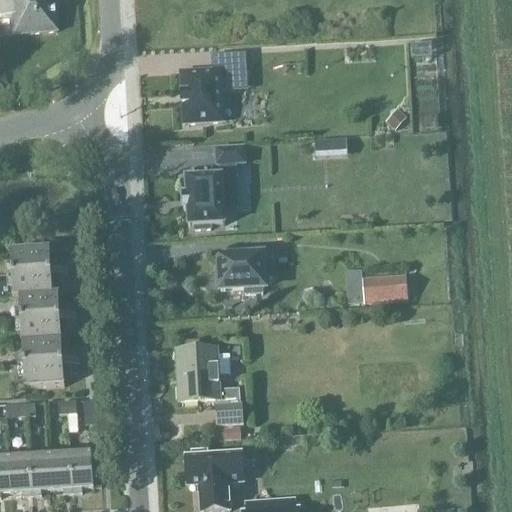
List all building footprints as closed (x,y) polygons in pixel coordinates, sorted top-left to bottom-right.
[(0,0),(0,18),(13,18),(14,38),(58,34),(55,0),(0,0)] [(219,73),(180,75),(183,127),(224,125),(221,82),(248,80),(246,55),(218,57),(219,73)] [(400,122),(410,107),(398,100),(389,114),(400,122)] [(187,199),(183,199),(183,201),(187,201),(188,211),(183,211),(183,213),(188,212),(189,230),(195,230),(195,234),(211,233),(211,229),(225,228),(223,188),(237,187),(235,167),(245,167),(244,150),(216,152),(217,168),(220,168),(221,180),(186,182),(187,199)] [(273,245),(289,246),(289,235),(274,235),(273,245)] [(12,278),(51,276),(50,253),(11,256),(12,278)] [(263,259),(219,261),(220,273),(216,274),(217,289),(221,289),(221,293),(245,292),(245,298),(263,297),(263,291),(265,290),(263,259)] [(56,276),(67,275),(67,266),(64,264),(57,264),(58,273),(56,273),(56,276)] [(67,275),(56,276),(56,279),(58,279),(58,288),(65,287),(67,284),(67,275)] [(21,301),(52,299),(51,276),(12,278),(13,301),(21,301)] [(408,303),(406,280),(362,283),(364,306),(408,303)] [(22,324),(62,322),(60,298),(52,299),(21,301),(22,324)] [(67,321),(77,321),(77,312),(74,309),(68,310),(68,318),(67,319),(67,321)] [(77,321),(67,321),(67,324),(68,324),(69,333),(75,333),(78,330),(77,321)] [(23,347),(63,345),(62,322),(22,324),(23,347)] [(24,370),(64,368),(63,345),(23,347),(24,370)] [(217,352),(178,354),(181,406),(219,404),(219,410),(217,410),(218,429),(244,427),(243,409),(241,409),(240,392),(219,393),(217,352)] [(69,368),(80,367),(79,358),(77,355),(70,356),(71,365),(69,365),(69,368)] [(80,367),(69,368),(69,370),(71,370),(71,379),(77,379),(80,376),(80,367)] [(64,368),(24,370),(26,393),(65,391),(64,368)] [(60,418),(67,418),(67,404),(59,405),(60,418)] [(76,404),(67,404),(67,418),(77,417),(76,404)] [(25,407),(18,408),(18,409),(19,421),(26,420),(25,407)] [(25,407),(26,420),(36,420),(35,407),(25,407)] [(243,456),(208,458),(208,454),(193,455),(193,459),(186,460),(188,490),(200,490),(201,511),(230,511),(229,488),(244,487),(243,456)] [(0,460),(0,462),(0,461),(0,497),(10,497),(8,461),(8,455),(0,455),(0,460)] [(70,458),(72,499),(81,499),(81,494),(93,493),(91,457),(70,458)] [(62,500),(72,499),(70,458),(50,459),(51,495),(62,494),(62,500)] [(41,496),(51,495),(50,459),(29,460),(31,502),(41,501),(41,496)] [(21,502),(31,502),(29,460),(8,461),(10,497),(21,496),(21,502)]
